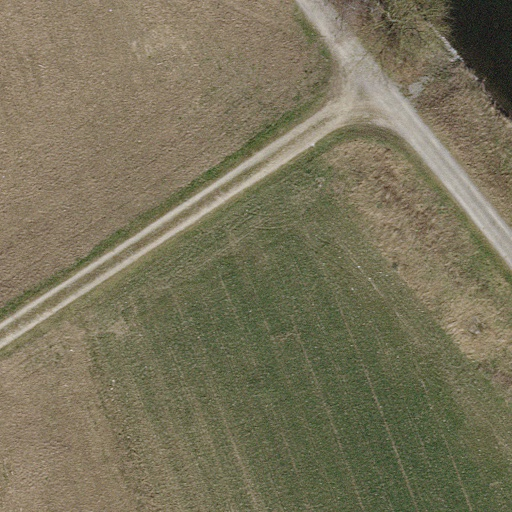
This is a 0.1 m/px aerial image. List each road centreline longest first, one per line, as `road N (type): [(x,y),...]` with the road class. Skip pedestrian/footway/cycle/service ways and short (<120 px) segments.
road 1 (track): [(380,85),(0,312)]
road 2 (track): [(311,0),(511,246)]
